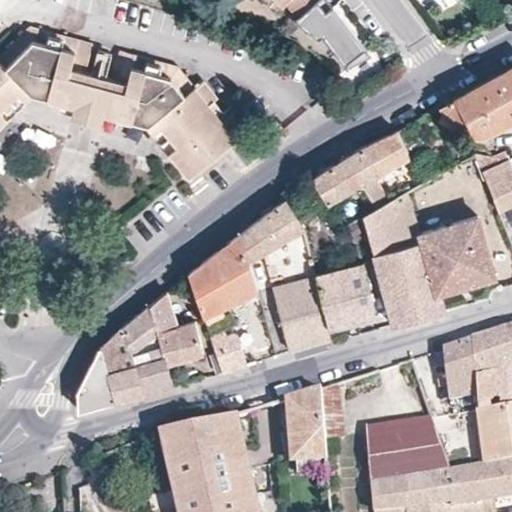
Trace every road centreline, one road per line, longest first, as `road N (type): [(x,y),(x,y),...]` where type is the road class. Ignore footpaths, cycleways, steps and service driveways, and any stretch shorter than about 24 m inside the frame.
road 1 (residential): [(43,441),(511,302)]
road 2 (residential): [(61,364),(94,322),(152,273),(318,147),(426,89),(433,76)]
